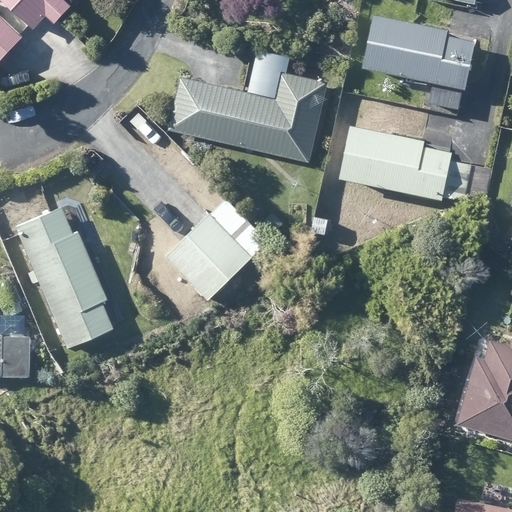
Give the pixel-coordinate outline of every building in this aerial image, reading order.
[(0,0),(27,25),(40,12),(48,21),(65,4),(60,0),(0,0)] [(469,39),(450,35),(440,33),(441,28),(367,13),(356,66),(402,75),(401,80),(403,80),(419,83),(420,79),(429,81),(424,102),(453,107),(457,87),(459,88),(461,82),(468,43),(469,39)] [(0,53),(17,34),(0,18),(0,53)] [(260,77),(265,74),(266,68),(263,62),(256,62),(252,65),(250,71),(254,76),(260,77)] [(323,81),(280,71),(276,71),(270,97),(187,79),(177,76),(165,128),(255,149),(265,151),(305,160),(323,81)] [(400,99),(379,95),(375,116),(396,120),(400,99)] [(359,100),(350,99),(349,105),(357,107),(359,100)] [(448,150),(422,145),(418,144),(419,139),(344,124),(333,176),(435,197),(436,194),(459,199),(461,189),(479,193),(482,180),(465,176),(467,164),(446,160),(448,150)] [(173,268),(202,298),(263,240),(221,196),(205,212),(204,211),(176,237),(166,247),(159,254),(173,268)] [(61,232),(52,210),(50,205),(44,208),(6,223),(11,235),(57,344),(102,325),(91,299),(95,297),(67,230),(61,232)] [(267,211),(258,221),(269,231),(278,222),(267,211)] [(21,335),(0,335),(0,373),(21,374),(21,335)] [(511,340),(505,339),(504,344),(483,338),(477,357),(470,355),(451,422),(478,429),(511,438),(511,340)] [(492,437),(477,432),(475,442),(489,446),(492,437)] [(503,450),(511,452),(511,443),(505,441),(503,450)] [(511,511),(511,508),(501,506),(477,501),(452,496),(449,511),(511,511)]
